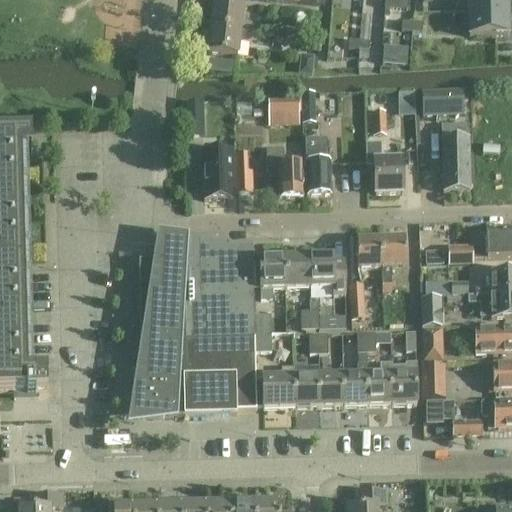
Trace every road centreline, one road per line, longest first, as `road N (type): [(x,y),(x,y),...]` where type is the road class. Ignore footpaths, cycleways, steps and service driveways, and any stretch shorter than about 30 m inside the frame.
road 1 (residential): [(140,225),(511,216)]
road 2 (residential): [(70,475),(72,233),(140,225)]
road 3 (residential): [(70,475),(317,471)]
road 4 (residential): [(140,225),(163,0)]
road 5 (residential): [(317,471),(511,464)]
